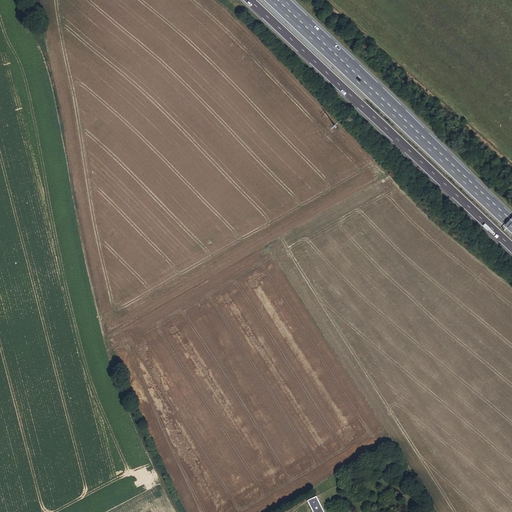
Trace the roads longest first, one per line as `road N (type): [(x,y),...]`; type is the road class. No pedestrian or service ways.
road 1 (motorway): [(250,0),(511,248)]
road 2 (motorway): [(511,218),(277,0)]
